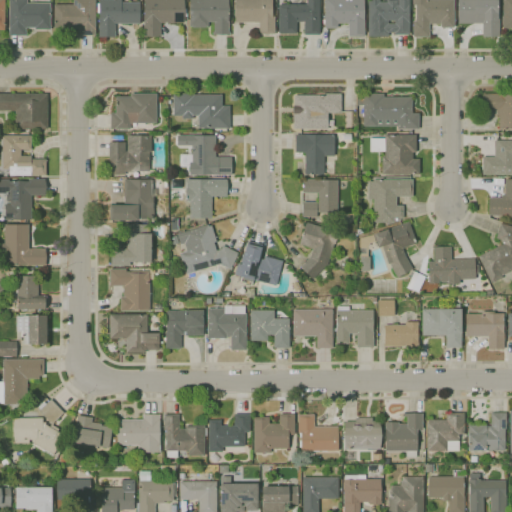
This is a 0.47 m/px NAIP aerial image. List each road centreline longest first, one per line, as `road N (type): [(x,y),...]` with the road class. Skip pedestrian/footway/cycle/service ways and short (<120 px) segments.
road 1 (residential): [(511,68),(0,67)]
road 2 (residential): [(511,379),(86,376)]
road 3 (residential): [(80,67),(79,345),(86,376)]
road 4 (residential): [(263,68),(261,206)]
road 5 (residential): [(451,69),(450,205)]
